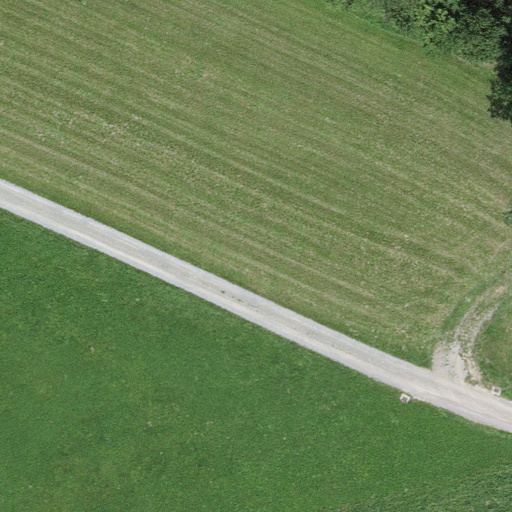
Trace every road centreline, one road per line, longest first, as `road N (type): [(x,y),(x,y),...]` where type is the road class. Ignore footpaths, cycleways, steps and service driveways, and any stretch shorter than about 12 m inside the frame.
road 1 (track): [(511,415),(446,393),(0,193)]
road 2 (track): [(446,393),(469,337),(511,288)]
